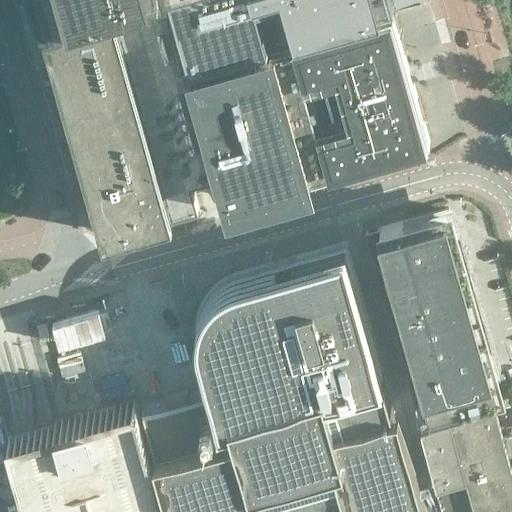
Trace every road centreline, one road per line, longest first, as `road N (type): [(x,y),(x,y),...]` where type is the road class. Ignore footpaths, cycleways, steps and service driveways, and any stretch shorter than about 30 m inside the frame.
road 1 (residential): [(491,181),(441,175),(73,279)]
road 2 (unclassified): [(0,14),(73,279)]
road 3 (unclassified): [(491,181),(502,136),(464,0)]
